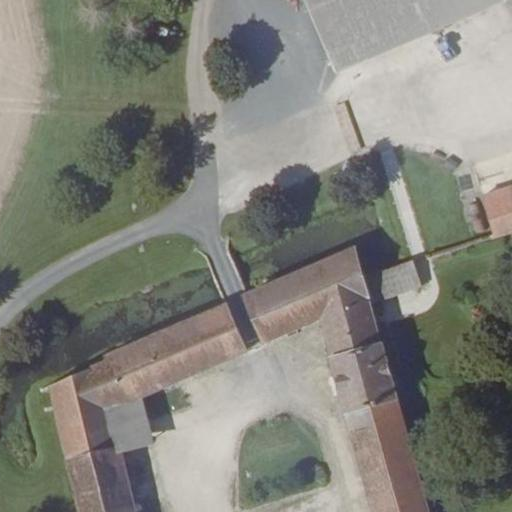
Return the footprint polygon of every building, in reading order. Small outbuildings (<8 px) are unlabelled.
[(394,9),(258,61),(276,127),(418,81),(394,9)] [(406,304),(397,274),(289,324),(303,357),(353,339),(410,316),(406,304)] [(454,287),(435,293),(406,304),(410,316),(415,328),(461,311),(454,287)] [(437,420),(415,328),(410,316),(353,339),(378,435),(437,420)] [(170,511),(149,421),(182,407),(282,366),(268,330),(151,381),(154,388),(76,417),(82,443),(94,438),(110,511),(461,511),(437,420),(378,435),(398,511),(170,511)]
